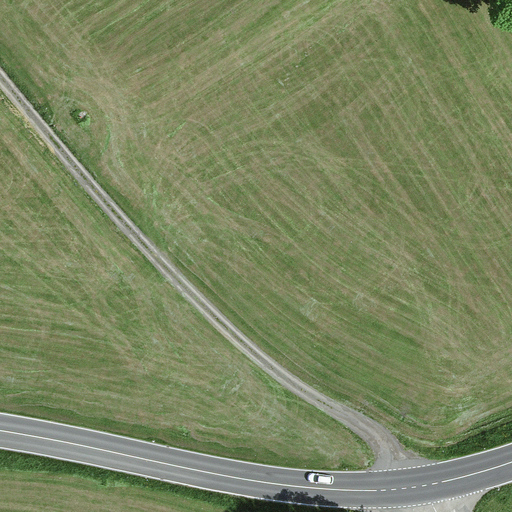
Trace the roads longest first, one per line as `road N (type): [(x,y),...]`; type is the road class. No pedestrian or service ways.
road 1 (track): [(0,75),(161,263),(281,374),(373,433),(418,486)]
road 2 (primary): [(0,430),(283,485),(418,486)]
